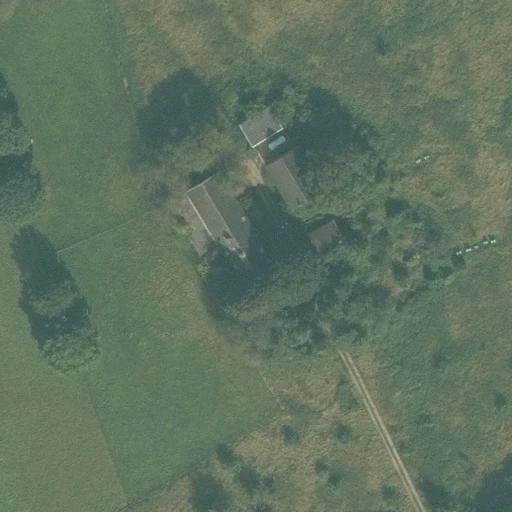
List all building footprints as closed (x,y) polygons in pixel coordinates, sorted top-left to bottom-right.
[(269,108),(239,127),(252,148),(282,130),(269,108)] [(298,148),(265,167),(291,212),(324,192),(298,148)] [(204,149),(173,168),(187,192),(219,174),(204,149)] [(219,174),(187,192),(199,212),(230,194),(219,174)] [(199,212),(187,192),(169,203),(200,256),(218,245),(199,212)] [(230,194),(199,212),(218,245),(250,227),(230,194)] [(310,229),(317,242),(341,228),(334,215),(310,229)] [(317,242),(316,243),(322,254),(352,236),(346,225),(341,228),(317,242)] [(250,227),(218,245),(236,276),(267,258),(250,227)]
